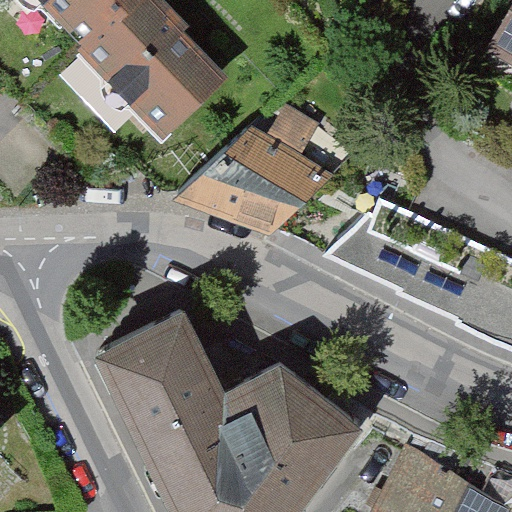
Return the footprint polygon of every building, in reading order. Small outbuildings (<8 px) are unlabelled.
[(46,0),(89,44),(83,49),(166,134),(223,79),(177,32),(180,29),(152,0),(46,0)] [(511,17),(485,66),(511,81),(511,17)] [(328,126),(297,108),(270,145),(252,134),(176,198),(266,233),(335,180),(304,161),(328,126)] [(511,264),(381,201),(326,256),(511,346),(511,264)] [(187,314),(107,351),(179,511),(294,511),(364,424),(281,368),(226,396),(187,314)] [(487,511),(404,461),(372,511),(487,511)]
